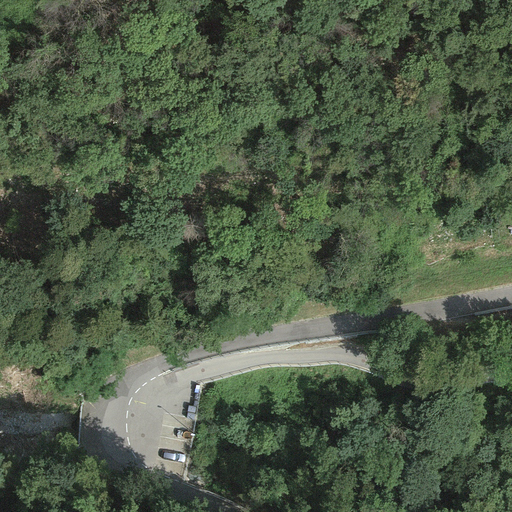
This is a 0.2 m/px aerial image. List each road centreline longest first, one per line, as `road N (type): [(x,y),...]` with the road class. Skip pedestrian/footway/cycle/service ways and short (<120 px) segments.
road 1 (tertiary): [(123,385),(168,359),(246,337),(511,295)]
road 2 (unclassified): [(123,385),(270,355),(346,353),(424,379),(511,374)]
road 3 (tertiary): [(228,511),(118,462),(107,429),(123,385)]
